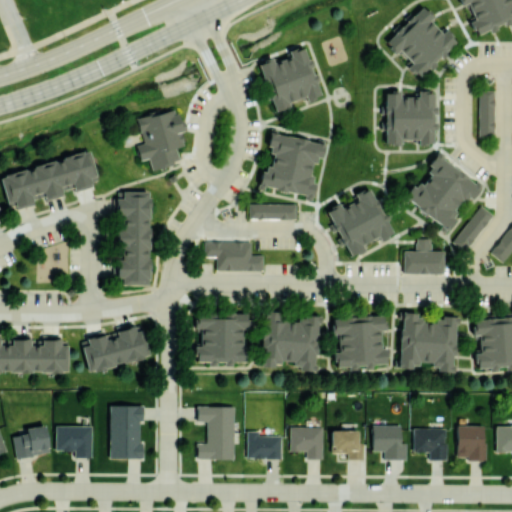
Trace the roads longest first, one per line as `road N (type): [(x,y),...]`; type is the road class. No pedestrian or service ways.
road 1 (residential): [(0,498),(39,490),(511,494)]
road 2 (residential): [(233,96),(236,156),(171,272),(167,491)]
road 3 (secondary): [(0,105),(66,83),(241,0)]
road 4 (residential): [(90,312),(86,225),(71,219),(0,246)]
road 5 (residential): [(0,312),(170,303)]
road 6 (secondary): [(176,0),(31,65)]
